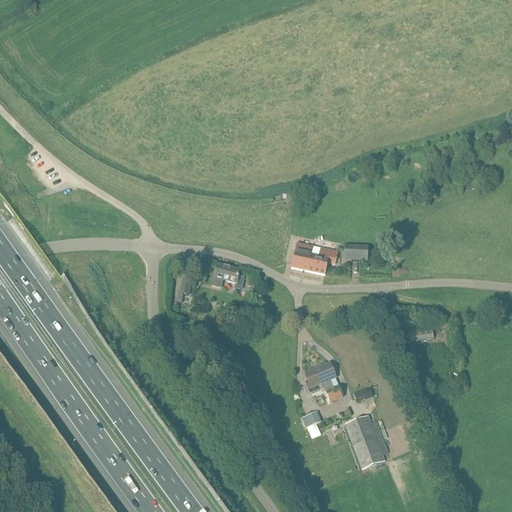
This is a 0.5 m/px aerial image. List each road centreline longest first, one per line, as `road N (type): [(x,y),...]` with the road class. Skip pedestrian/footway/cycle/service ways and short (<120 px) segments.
road 1 (unclassified): [(150,248),(235,256),(316,290),(449,281),(511,287)]
road 2 (motorway): [(195,511),(0,244)]
road 3 (unclassified): [(275,511),(162,348),(150,248)]
road 4 (motorway): [(0,293),(151,511)]
road 5 (unclassified): [(150,248),(137,221),(63,172),(0,112)]
road 6 (unclassified): [(0,261),(65,246),(150,248)]
road 7 (track): [(0,391),(88,511)]
